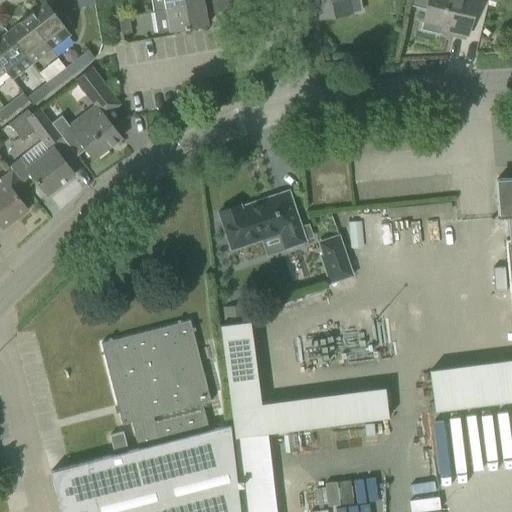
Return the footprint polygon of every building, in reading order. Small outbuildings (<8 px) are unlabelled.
[(162,0),(164,11),(224,0),(162,0)] [(233,0),(224,0),(164,11),(168,32),(207,25),(205,15),(235,10),(233,0)] [(315,0),(319,19),(362,11),(359,0),(315,0)] [(426,0),(424,10),(419,30),(440,35),(440,34),(441,30),(442,29),(441,29),(441,26),(448,28),(447,32),(466,36),(471,17),(475,0),(426,0)] [(33,11),(25,18),(50,51),(70,35),(45,3),(34,12),(33,11)] [(128,16),(118,17),(118,20),(121,34),(131,32),(128,18),(128,16)] [(25,18),(6,32),(31,65),(50,51),(25,18)] [(6,32),(0,36),(0,63),(6,72),(12,80),(31,65),(6,32)] [(88,50),(63,69),(69,76),(94,58),(88,50)] [(75,80),(91,102),(108,90),(91,68),(75,80)] [(63,69),(44,83),(51,91),(69,76),(63,69)] [(44,83),(26,97),(25,97),(26,98),(28,101),(31,105),(51,91),(44,83)] [(22,92),(3,107),(9,115),(28,101),(26,98),(25,97),(26,97),(22,92)] [(60,117),(51,124),(61,137),(76,157),(85,149),(93,160),(120,139),(94,106),(78,118),(67,126),(60,117)] [(0,122),(9,115),(3,107),(0,109),(0,122)] [(20,140),(33,132),(45,148),(51,144),(61,137),(39,108),(30,114),(27,109),(8,124),(20,140)] [(20,163),(12,170),(26,188),(34,181),(46,196),(74,174),(62,158),(53,147),(25,169),(20,163)] [(0,178),(0,181),(1,183),(0,183),(0,228),(1,230),(27,210),(16,195),(26,188),(12,170),(0,178)] [(511,179),(495,180),(497,200),(498,219),(506,219),(508,240),(505,240),(511,330),(511,179)] [(217,213),(224,232),(230,250),(278,235),(283,250),(305,242),(288,191),(240,207),(239,205),(217,213)] [(318,244),(320,244),(324,255),(320,256),(329,284),(351,276),(338,236),(318,243),(318,244)] [(278,283),(300,278),(297,266),(275,271),(278,283)] [(224,307),(224,308),(226,325),(246,322),(244,305),(224,307)] [(239,511),(229,425),(209,431),(203,410),(154,423),(152,416),(210,402),(194,340),(189,321),(100,344),(121,425),(130,422),(137,449),(127,452),(122,432),(109,436),(114,455),(106,457),(49,472),(59,511),(239,511)] [(511,412),(433,419),(438,481),(486,477),(485,463),(511,460),(511,412)] [(370,478),(346,478),(346,501),(371,500),(370,478)]
